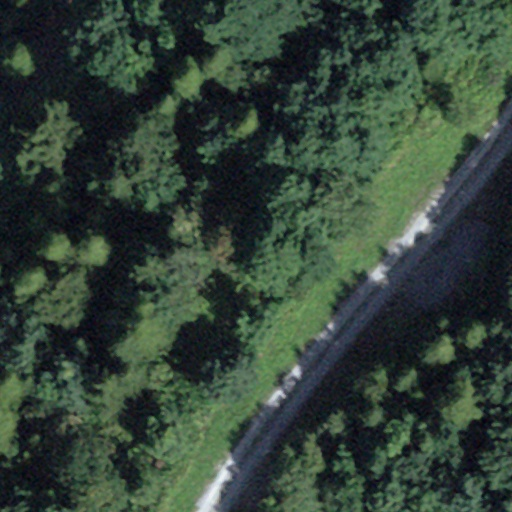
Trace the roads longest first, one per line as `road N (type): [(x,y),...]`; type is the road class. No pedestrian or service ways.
road 1 (track): [(511,124),(287,394),(208,511)]
road 2 (track): [(0,223),(251,0)]
